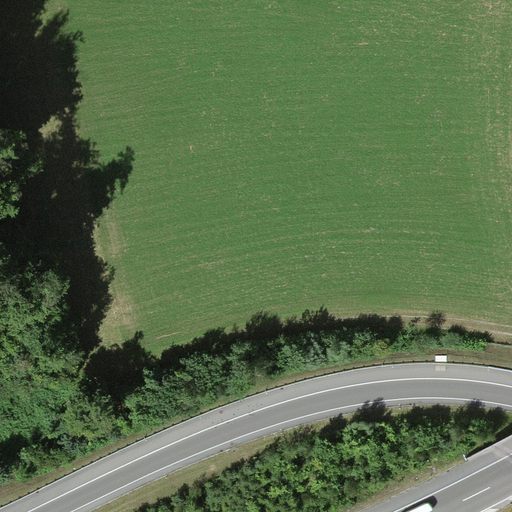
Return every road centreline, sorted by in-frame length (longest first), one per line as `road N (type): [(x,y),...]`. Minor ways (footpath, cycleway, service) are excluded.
road 1 (track): [(1,479),(156,368),(256,335),(359,325),(511,335)]
road 2 (motorway): [(511,396),(402,388),(330,399),(223,432),(49,511)]
